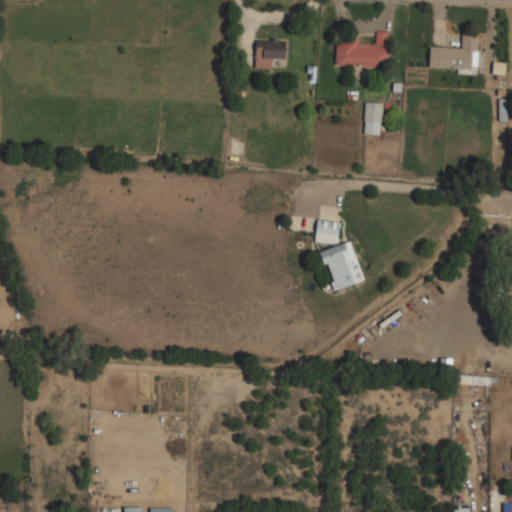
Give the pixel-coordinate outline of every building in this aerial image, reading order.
[(389,32),(375,31),(375,42),(336,40),(335,65),(388,67),(389,32)] [(478,70),(479,33),(461,33),(461,47),(430,46),(429,69),(478,70)] [(285,58),(285,40),(255,40),(255,68),(274,68),(274,58),(285,58)] [(305,65),(315,65),(314,79),(308,79),(308,72),(305,72),(305,65)] [(365,133),(382,133),(382,101),(365,101),(365,133)] [(314,240),(336,243),(339,222),(316,219),(314,240)] [(363,282),(351,240),(319,250),(331,291),(363,282)] [(511,511),(511,502),(503,502),(503,511),(511,511)]
